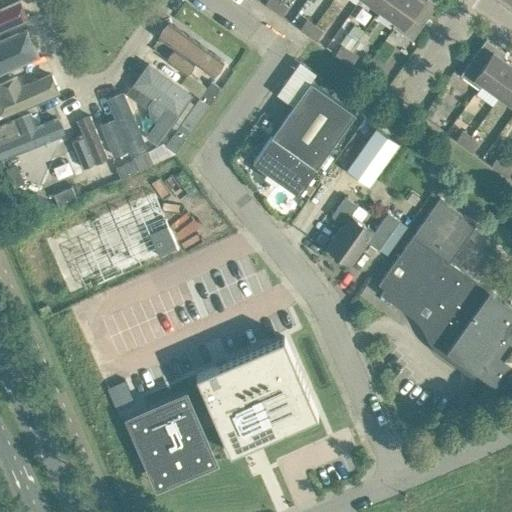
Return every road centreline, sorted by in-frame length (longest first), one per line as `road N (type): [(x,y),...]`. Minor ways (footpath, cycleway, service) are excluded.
road 1 (unclassified): [(398,481),(329,320),(215,173),(211,151),(268,67),(266,40),(212,0)]
road 2 (residential): [(166,0),(107,79),(93,83),(68,79),(30,0)]
road 3 (secondary): [(75,511),(0,338)]
road 4 (unclassified): [(398,481),(511,436)]
